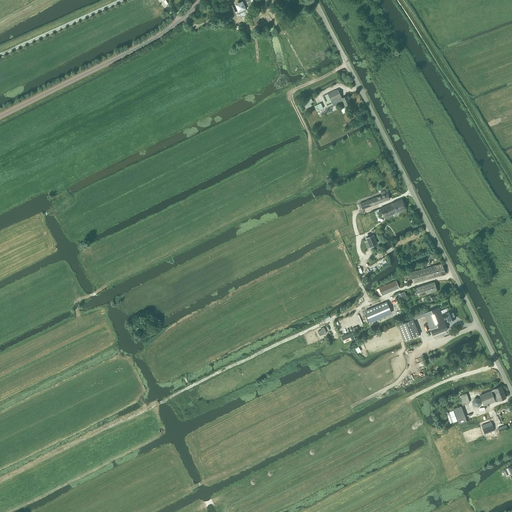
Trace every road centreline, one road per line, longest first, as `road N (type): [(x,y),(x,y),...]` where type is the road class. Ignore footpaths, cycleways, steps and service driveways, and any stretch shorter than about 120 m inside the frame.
road 1 (unclassified): [(511,396),(316,0)]
road 2 (track): [(357,308),(0,481)]
road 3 (unclassified): [(0,116),(154,39),(200,0)]
road 4 (track): [(401,0),(511,174)]
road 5 (track): [(310,145),(290,95),(347,63)]
